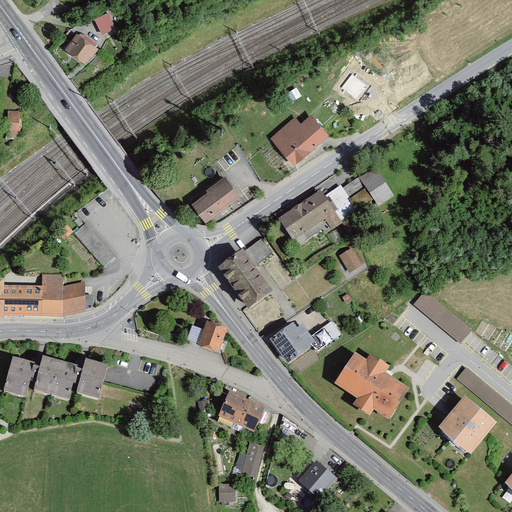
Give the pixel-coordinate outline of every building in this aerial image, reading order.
[(108,14),(95,20),(103,35),(115,29),(108,14)] [(77,34),(66,51),(85,64),(96,47),(77,34)] [(353,72),(342,88),(359,101),(371,85),(353,72)] [(283,91),(287,99),(298,95),(294,86),(283,91)] [(22,111),(8,111),(7,138),(14,138),(21,129),(22,111)] [(328,135),(311,116),(301,125),(295,119),(272,139),(294,165),(328,135)] [(340,184),(324,196),(341,221),(374,200),(378,207),(394,196),(375,167),(343,188),(340,184)] [(240,197),(225,177),(206,191),(208,193),(192,205),(206,223),(240,197)] [(324,196),(321,189),(278,218),(293,240),(325,219),(332,230),(343,223),(341,221),(324,196)] [(115,258),(85,224),(75,233),(105,267),(115,258)] [(73,232),(67,225),(58,232),(64,239),(73,232)] [(303,233),(295,238),(300,246),(308,241),(303,233)] [(262,239),(246,251),(257,266),(273,254),(262,239)] [(246,251),(244,248),(218,268),(249,309),(275,289),(257,266),(246,251)] [(362,264),(352,248),(340,256),(349,272),(362,264)] [(5,283),(0,287),(0,315),(62,317),(84,313),(83,286),(63,290),(62,277),(43,276),(44,290),(4,289),(5,283)] [(423,294),(412,307),(459,345),(469,332),(423,294)] [(340,334),(331,322),(312,337),(315,342),(312,344),(317,352),(340,334)] [(226,330),(208,323),(199,346),(217,353),(226,330)] [(297,329),(293,323),(271,340),(288,362),(312,344),(315,342),(312,337),(303,325),(297,329)] [(388,375),(357,355),(337,383),(390,417),(410,388),(402,383),(388,375)] [(33,363),(13,357),(3,391),(25,398),(30,382),(36,383),(34,390),(68,400),(73,383),(79,385),(77,394),(98,400),(109,365),(86,358),(83,368),(75,366),(43,356),(40,365),(33,363)] [(511,410),(464,372),(456,381),(511,426),(511,410)] [(498,424),(464,395),(449,413),(436,428),(470,456),(498,424)] [(262,413),(223,396),(213,418),(252,435),(262,413)] [(256,480),(264,447),(250,443),(244,469),(234,466),(232,474),(256,480)] [(337,478),(317,461),(300,481),(319,498),(337,478)] [(511,472),(502,484),(511,492),(511,472)] [(236,502),(236,484),(219,484),(220,502),(236,502)]
